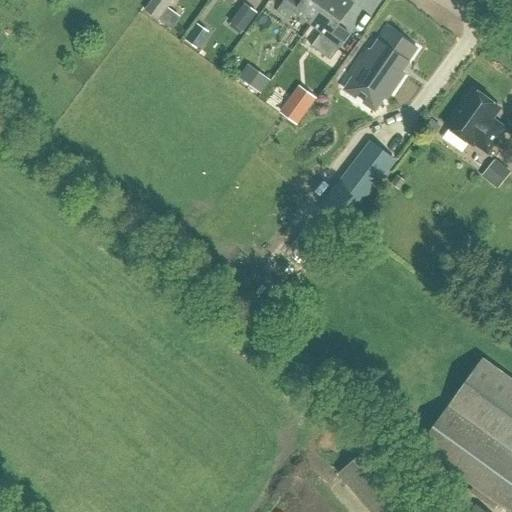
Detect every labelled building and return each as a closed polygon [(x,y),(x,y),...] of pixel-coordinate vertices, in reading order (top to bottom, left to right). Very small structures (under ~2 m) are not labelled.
[(151,0),(144,10),(157,20),(171,0),(151,0)] [(311,27),(331,0),(304,0),(303,2),(299,0),(286,0),(277,13),(289,22),(294,14),(311,27)] [(331,0),(311,27),(321,34),(313,45),(333,60),(350,37),(338,28),(354,6),(345,0),(331,0)] [(244,4),(230,23),(242,32),(256,13),(244,4)] [(368,51),(350,76),(387,102),(404,76),(401,74),(417,51),(388,30),(378,44),(372,53),(368,51)] [(259,73),(249,86),(260,94),(269,81),(259,73)] [(299,88),(291,100),(307,112),(315,100),(299,88)] [(472,88),(469,93),(445,125),(471,145),(473,142),(486,152),(503,129),(495,124),(494,126),(488,122),(498,108),(472,88)] [(351,170),(321,208),(346,225),(375,188),(382,179),(395,162),(370,144),(358,161),(351,170)] [(496,161),(482,177),(498,190),(511,174),(496,161)] [(249,278),(243,271),(237,277),(244,283),(249,278)] [(511,511),(511,379),(483,360),(420,449),(509,511),(511,511)] [(339,474),(371,511),(417,511),(424,507),(372,446),(339,474)] [(451,473),(441,490),(458,501),(468,484),(451,473)]
